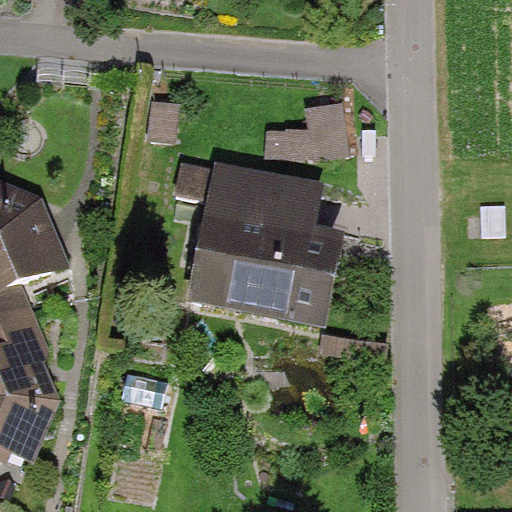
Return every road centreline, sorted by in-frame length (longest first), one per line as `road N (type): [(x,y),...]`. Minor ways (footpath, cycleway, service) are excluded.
road 1 (residential): [(425,511),(418,73)]
road 2 (residential): [(418,73),(0,42)]
